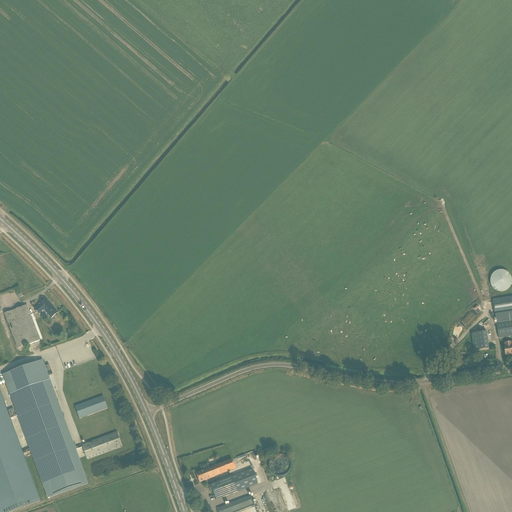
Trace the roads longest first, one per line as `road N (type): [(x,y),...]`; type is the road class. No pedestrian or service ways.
road 1 (unclassified): [(147,411),(279,365),(413,384),(511,370)]
road 2 (primary): [(147,411),(68,283),(0,218)]
road 3 (track): [(502,372),(488,313),(442,199)]
